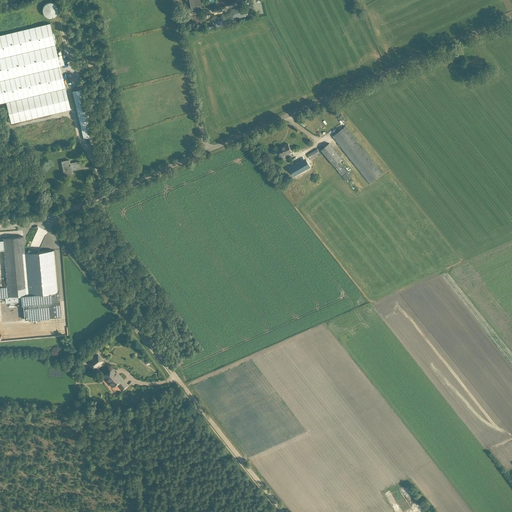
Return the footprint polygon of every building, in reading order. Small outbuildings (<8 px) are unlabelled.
[(55,2),(42,3),(43,17),(56,17),(55,2)] [(231,9),(233,14),(233,15),(228,16),(227,15),(215,18),(217,26),(235,21),(234,19),(237,18),(236,15),(244,13),(244,16),(247,15),(247,13),(250,12),(248,4),(231,9)] [(11,123),(70,109),(60,66),(64,65),(61,50),(57,51),(50,23),(0,34),(0,102),(6,101),(11,123)] [(82,131),(92,128),(80,81),(71,84),(82,131)] [(333,136),(337,141),(370,183),(383,173),(349,131),(345,126),(333,136)] [(278,148),(280,152),(282,156),(292,151),(288,143),(278,148)] [(342,159),(332,147),(329,143),(321,149),(342,175),(347,171),(339,161),(342,159)] [(307,155),(310,160),(320,154),(317,149),(307,155)] [(60,167),(63,167),(65,175),(72,174),(71,170),(84,168),(83,161),(70,163),(69,160),(59,162),(60,167)] [(300,161),(289,167),(294,175),(305,169),(300,161)] [(342,175),(346,181),(351,177),(347,172),(342,175)] [(0,249),(3,249),(7,296),(5,296),(6,302),(22,301),(22,305),(23,305),(24,320),(50,317),(61,316),(60,301),(59,291),(57,291),(54,250),(46,251),(39,251),(25,253),(23,236),(0,238),(0,249)] [(51,357),(62,357),(62,347),(51,346),(51,357)] [(93,369),(103,361),(98,355),(88,362),(93,369)] [(112,368),(108,372),(103,375),(112,387),(117,383),(123,389),(127,386),(118,374),(117,375),(112,368)]
